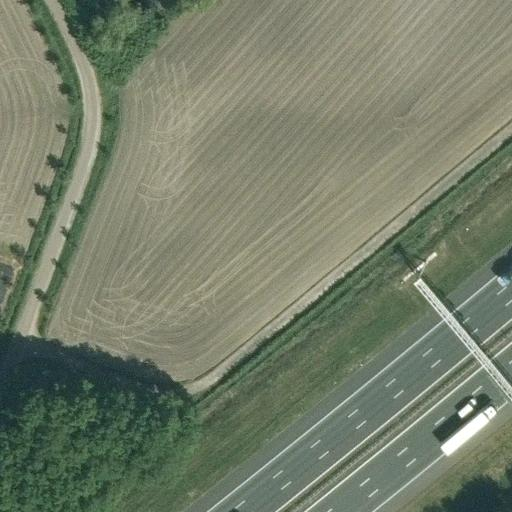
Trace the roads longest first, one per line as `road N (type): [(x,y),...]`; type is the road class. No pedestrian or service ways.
road 1 (track): [(20,342),(158,392),(200,387),(511,132)]
road 2 (unclassified): [(0,394),(88,143),(86,83),(48,0)]
road 3 (motorway): [(511,289),(243,511)]
road 4 (motorway): [(340,511),(511,373)]
